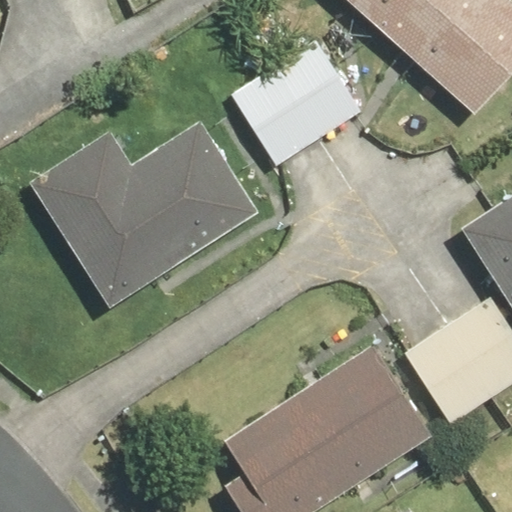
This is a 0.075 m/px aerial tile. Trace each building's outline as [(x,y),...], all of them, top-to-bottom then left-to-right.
[(511,0),(362,0),(480,106),(511,71),(511,0)] [(116,125),(36,176),(116,300),(268,201),(209,110),(137,157),(116,125)] [(511,189),(468,217),(511,287),(511,189)] [(511,386),(511,304),(502,291),(418,351),(466,419),(511,386)] [(252,511),(310,511),(437,432),(377,337),(231,429),(251,460),(228,475),(252,511)]
